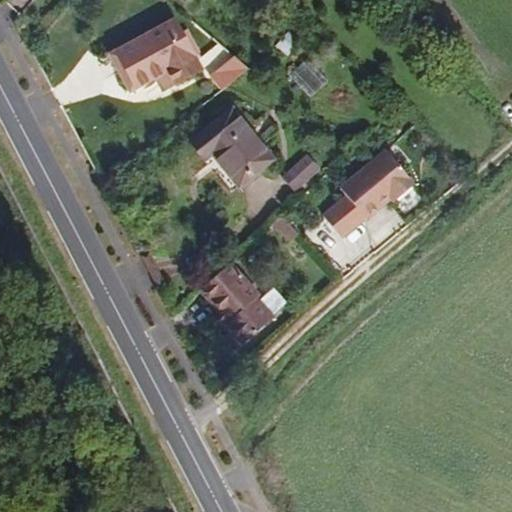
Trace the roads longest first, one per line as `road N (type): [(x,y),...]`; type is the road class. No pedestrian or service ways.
road 1 (residential): [(179,428),(511,160)]
road 2 (primary): [(0,86),(179,428)]
